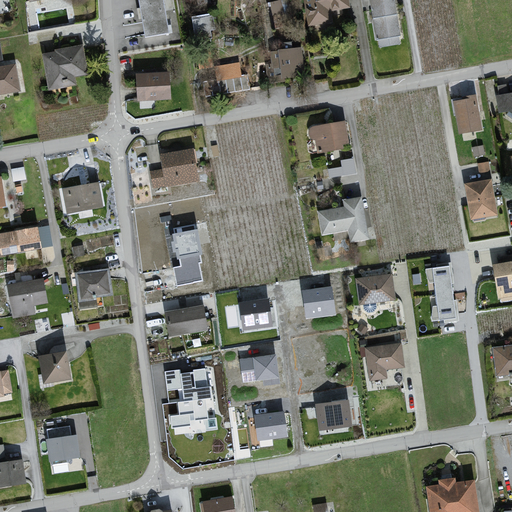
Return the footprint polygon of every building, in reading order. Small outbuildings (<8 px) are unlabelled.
[(162,0),(138,0),(145,37),(169,32),(162,0)] [(281,0),(278,0),(269,2),(276,28),(288,26),(281,0)] [(304,0),(309,26),(332,22),(330,9),(350,6),(348,0),(304,0)] [(370,0),(376,36),(379,37),(380,46),(401,43),(393,0),(370,0)] [(214,16),(192,19),(194,40),(211,37),(210,28),(215,28),(214,16)] [(83,44),(41,51),(48,87),(75,83),(74,75),(88,73),(83,44)] [(302,47),(270,51),(272,64),(265,65),(267,82),(305,77),(302,47)] [(200,69),(213,67),(211,49),(197,51),(200,69)] [(217,80),(241,76),(239,62),(215,67),(217,80)] [(15,64),(0,66),(0,95),(20,93),(15,64)] [(169,71),(136,74),(138,99),(171,97),(169,71)] [(217,80),(203,82),(205,96),(250,89),(248,75),(241,76),(217,80)] [(511,91),(495,95),(498,112),(511,110),(511,91)] [(475,96),(453,99),(458,132),(480,128),(475,96)] [(344,120),(311,126),(313,137),(318,136),(319,144),(323,145),(324,149),(349,144),(344,120)] [(482,146),(472,148),(473,157),(483,155),(482,146)] [(193,148),(161,154),(163,165),(146,168),(150,187),(199,178),(193,148)] [(342,168),(328,170),(329,179),(358,175),(355,156),(341,158),(342,168)] [(487,162),(478,163),(479,173),(489,171),(487,162)] [(22,167),(10,170),(13,180),(24,177),(22,167)] [(491,178),(465,183),(471,218),(497,213),(491,178)] [(99,181),(62,188),(67,213),(103,207),(99,181)] [(345,208),(316,212),(319,234),(348,230),(349,241),(367,239),(361,195),(344,198),(345,208)] [(175,233),(172,234),(177,260),(180,260),(181,266),(174,267),(177,286),(203,281),(199,263),(202,262),(200,255),(202,254),(197,230),(196,230),(195,224),(174,228),(175,233)] [(38,226),(0,231),(0,253),(41,247),(38,226)] [(498,261),(491,263),(495,282),(497,297),(499,297),(511,294),(511,253),(497,256),(498,261)] [(430,267),(425,267),(427,283),(432,282),(434,293),(451,291),(450,283),(454,282),(451,262),(438,264),(436,266),(430,267)] [(109,268),(75,272),(79,310),(99,308),(98,295),(112,294),(109,268)] [(390,273),(355,277),(358,303),(393,299),(390,273)] [(43,277),(5,283),(11,317),(35,313),(33,304),(47,302),(43,277)] [(333,288),(303,292),(306,317),(336,313),(333,288)] [(430,305),(432,320),(438,319),(443,319),(445,320),(458,319),(456,299),(452,299),(451,291),(434,293),(435,304),(430,305)] [(269,298),(239,303),(243,332),(274,327),(269,298)] [(202,305),(165,311),(169,335),(206,328),(202,305)] [(401,342),(366,347),(371,380),(389,377),(387,368),(404,365),(401,342)] [(511,344),(491,347),(495,375),(511,373),(511,344)] [(340,346),(305,351),(308,375),(344,370),(340,346)] [(64,351),(36,356),(41,384),(69,379),(64,351)] [(276,354),(240,360),(244,384),(279,378),(276,354)] [(180,371),(165,373),(168,390),(182,388),(184,401),(178,402),(179,415),(170,416),(172,429),(175,428),(176,435),(218,429),(217,417),(209,418),(207,399),(213,399),(212,386),(208,386),(205,369),(193,370),(193,372),(180,374),(180,371)] [(0,395),(5,395),(5,393),(12,392),(8,370),(0,371),(0,395)] [(347,402),(317,406),(321,431),(351,426),(347,402)] [(284,412),(255,416),(258,441),(288,436),(284,412)] [(130,425),(107,428),(111,456),(134,453),(130,425)] [(69,426),(47,428),(48,437),(46,437),(49,459),(79,455),(76,433),(70,434),(69,426)] [(4,443),(0,443),(0,486),(27,483),(23,458),(6,460),(4,443)] [(439,485),(425,487),(428,511),(479,511),(475,480),(456,483),(456,478),(440,480),(439,485)] [(234,511),(231,496),(202,501),(203,511),(234,511)] [(326,502),(313,504),(314,511),(327,511),(326,502)]
